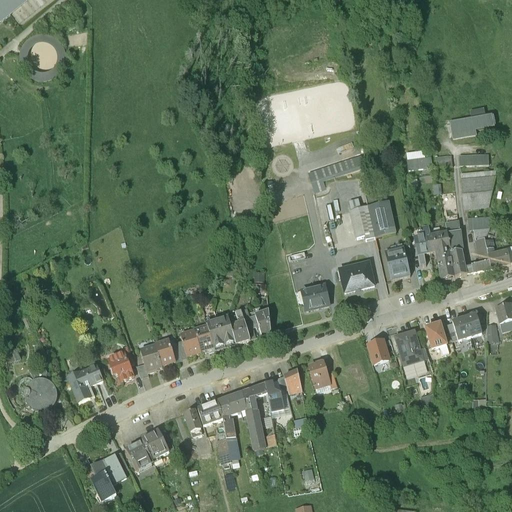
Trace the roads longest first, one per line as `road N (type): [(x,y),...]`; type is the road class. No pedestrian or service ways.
road 1 (residential): [(58,443),(199,378),(511,277)]
road 2 (track): [(0,406),(14,426),(58,443),(0,477)]
